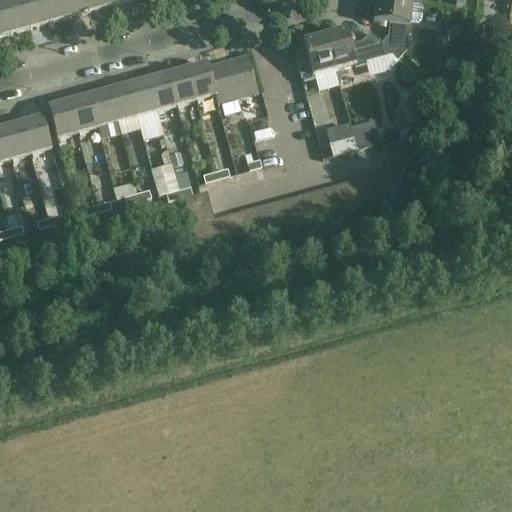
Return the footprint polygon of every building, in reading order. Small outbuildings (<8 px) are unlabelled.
[(30,32),(22,0),(2,6),(11,38),(30,32)] [(50,27),(42,0),(22,0),(30,32),(50,27)] [(70,21),(63,0),(42,0),(50,27),(70,21)] [(90,16),(85,0),(63,0),(70,21),(90,16)] [(109,11),(106,0),(85,0),(90,16),(109,11)] [(129,5),(127,0),(106,0),(109,11),(129,5)] [(423,9),(412,7),(376,4),(374,26),(390,27),(388,39),(382,47),(381,47),(393,58),(392,59),(398,64),(407,54),(410,26),(417,26),(421,26),(421,22),(423,9)] [(0,40),(11,38),(2,6),(0,6),(0,40)] [(347,33),(325,39),(335,74),(356,68),(356,70),(361,70),(364,67),(364,66),(392,59),(393,58),(381,47),(382,47),(370,37),(362,46),(351,49),(347,33)] [(307,60),(296,64),(301,83),(304,83),(304,84),(309,84),(313,81),(312,80),(335,74),(325,39),(303,45),(307,60)] [(248,60),(209,71),(208,71),(216,100),(215,100),(218,109),(258,98),(248,60)] [(208,71),(209,71),(208,68),(187,73),(196,105),(215,100),(216,100),(208,71)] [(196,105),(187,73),(167,79),(176,111),(196,105)] [(176,111),(167,79),(147,84),(156,116),(176,111)] [(156,116),(147,84),(128,90),(137,122),(144,146),(163,141),(156,116)] [(137,122),(128,90),(108,95),(117,127),(137,122)] [(117,127),(108,95),(88,101),(97,133),(117,127)] [(97,133),(88,101),(69,106),(78,138),(97,133)] [(78,138),(69,106),(48,112),(57,144),(78,138)] [(349,124),(354,143),(357,155),(380,148),(372,118),(349,124)] [(52,153),(43,121),(22,127),(31,159),(52,153)] [(31,159),(22,127),(2,133),(11,165),(31,159)] [(0,167),(11,165),(2,133),(0,133),(0,167)] [(404,142),(381,148),(384,162),(408,156),(404,142)] [(357,155),(354,143),(330,149),(333,161),(357,155)] [(411,169),(408,156),(384,162),(388,176),(411,169)] [(262,173),(260,165),(248,169),(250,176),(262,173)] [(411,169),(388,176),(382,177),(388,200),(418,192),(411,169)] [(228,174),(216,177),(218,185),(230,182),(228,174)] [(218,185),(216,177),(204,181),(206,189),(218,185)] [(388,200),(382,177),(370,181),(376,204),(388,200)] [(376,204),(370,181),(357,184),(364,207),(376,204)] [(364,207),(357,184),(345,188),(351,211),(364,207)] [(351,211),(345,188),(332,191),(339,214),(351,211)] [(339,214),(332,191),(320,194),(326,217),(339,214)] [(193,200),(191,193),(179,196),(181,204),(184,203),(193,200)] [(326,217),(320,194),(308,198),(314,221),(326,217)] [(150,196),(137,199),(140,207),(152,204),(150,196)] [(181,204),(179,196),(167,199),(169,207),(181,204)] [(207,196),(193,200),(184,203),(188,216),(211,210),(207,196)] [(314,221),(308,198),(295,201),(302,224),(314,221)] [(140,207),(137,199),(125,203),(127,210),(140,207)] [(302,224),(295,201),(283,205),(289,228),(302,224)] [(289,228),(283,205),(270,208),(277,231),(289,228)] [(110,207),(98,210),(100,218),(112,214),(110,207)] [(277,231),(270,208),(258,211),(264,235),(277,231)] [(100,218),(98,210),(86,213),(88,221),(100,218)] [(215,223),(211,210),(188,216),(192,230),(215,223)] [(264,235),(258,211),(246,215),(252,238),(264,235)] [(252,238),(246,215),(233,218),(240,241),(252,238)] [(240,241),(233,218),(221,222),(227,245),(240,241)] [(51,231),(63,228),(61,220),(49,224),(51,231)] [(227,245),(221,222),(215,223),(192,230),(198,253),(227,245)] [(39,235),(51,231),(49,224),(37,227),(39,235)] [(22,231),(10,235),(12,242),(24,239),(22,231)] [(0,245),(12,242),(10,235),(0,237),(0,245)]
